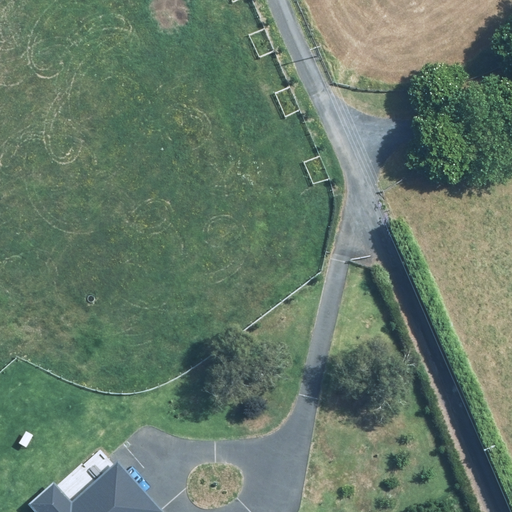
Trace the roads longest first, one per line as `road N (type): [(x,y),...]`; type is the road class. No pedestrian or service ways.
road 1 (track): [(279,0),(502,511)]
road 2 (track): [(359,183),(278,511)]
road 3 (track): [(347,154),(511,97)]
